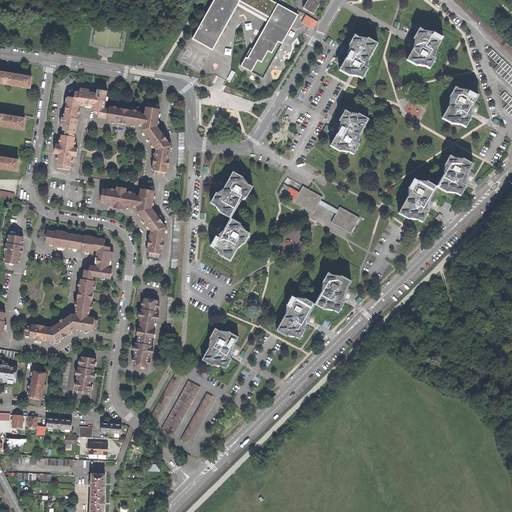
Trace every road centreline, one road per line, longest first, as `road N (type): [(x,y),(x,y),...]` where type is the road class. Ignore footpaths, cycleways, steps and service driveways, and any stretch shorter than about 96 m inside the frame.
road 1 (residential): [(511,172),(193,483)]
road 2 (residential): [(51,60),(180,83),(190,93),(193,142),(244,147),(338,0)]
road 3 (residential): [(51,60),(30,194),(45,211),(110,224),(127,238),(130,271),(112,387),(118,404)]
road 4 (residential): [(0,409),(94,418),(118,404)]
